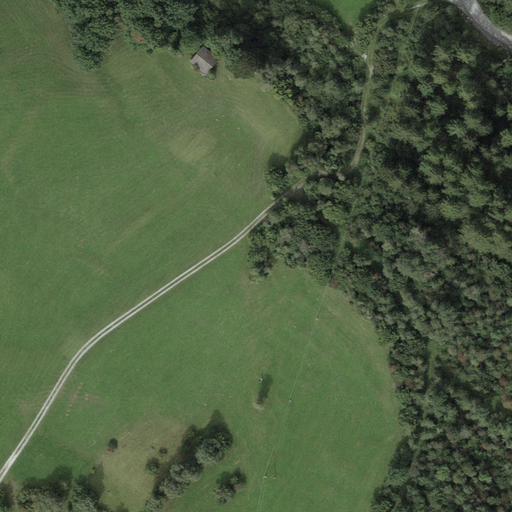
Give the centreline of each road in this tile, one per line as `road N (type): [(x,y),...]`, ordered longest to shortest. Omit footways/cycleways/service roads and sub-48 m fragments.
road 1 (track): [(298,181),(250,230),(85,349),(0,482)]
road 2 (track): [(397,511),(423,432),(436,345),(394,277),(298,181)]
road 3 (track): [(298,181),(349,165),(357,153),(377,27)]
